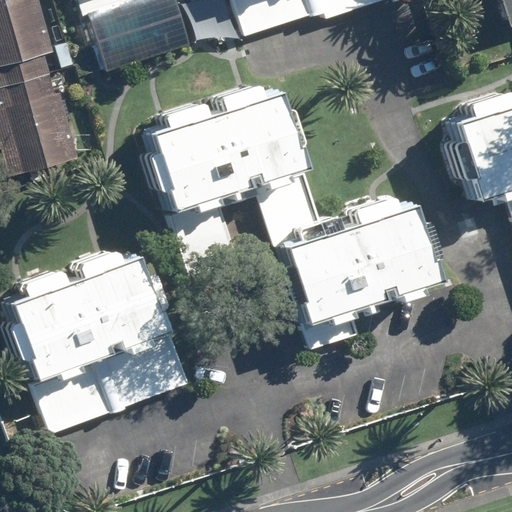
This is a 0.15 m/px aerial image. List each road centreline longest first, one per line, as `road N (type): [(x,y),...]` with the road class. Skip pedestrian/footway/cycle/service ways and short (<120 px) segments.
road 1 (unknown): [(511,380),(501,350),(478,335),(95,457)]
road 2 (residential): [(511,446),(360,511)]
